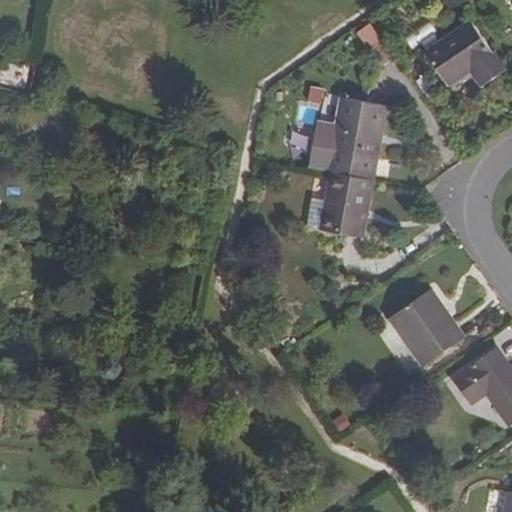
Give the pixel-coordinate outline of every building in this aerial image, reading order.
[(447,82),(457,75),(466,70),(478,87),(503,69),(469,21),(421,54),(442,86),(447,82)] [(371,23),(360,34),(388,61),(399,50),(371,23)] [(460,80),(457,75),(447,82),(450,87),(460,80)] [(330,171),(371,179),(385,106),(340,98),(327,171),(330,171)] [(371,179),(330,171),(319,230),(360,237),(371,179)] [(430,287),(388,316),(422,365),(464,336),(430,287)] [(511,419),(511,372),(496,348),(453,378),(470,404),(485,393),(506,424),(511,419)] [(511,511),(511,492),(507,492),(503,511),(511,511)]
